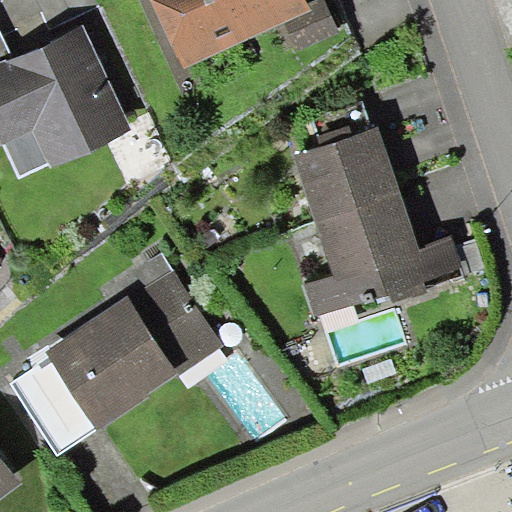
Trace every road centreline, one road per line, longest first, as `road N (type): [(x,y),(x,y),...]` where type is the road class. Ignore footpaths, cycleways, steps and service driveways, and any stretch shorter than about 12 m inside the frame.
road 1 (tertiary): [(274,511),(511,415)]
road 2 (residential): [(511,163),(456,0)]
